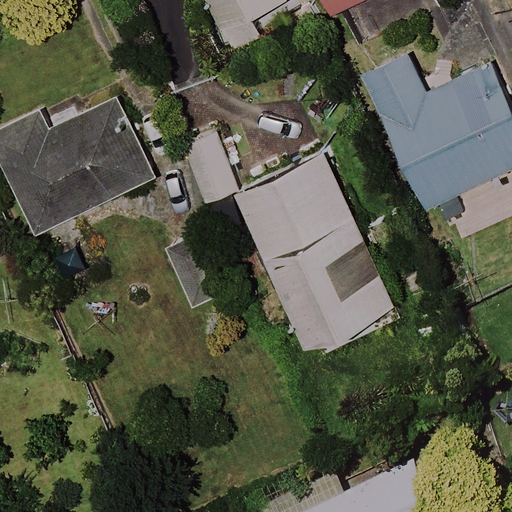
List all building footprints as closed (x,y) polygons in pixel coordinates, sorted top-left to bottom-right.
[(210,0),(222,27),(281,0),(210,0)] [(352,0),(328,0),(332,9),(352,0)] [(431,88),(413,49),(366,69),(425,203),(511,164),(511,95),(496,59),(431,88)] [(158,175),(121,95),(51,127),(42,107),(0,126),(0,136),(42,228),(158,175)] [(240,184),(218,129),(187,141),(209,196),(240,184)] [(400,299),(328,148),(241,189),(312,340),(400,299)] [(230,283),(206,231),(172,247),(196,299),(230,283)] [(97,272),(81,238),(50,252),(65,286),(97,272)] [(452,511),(428,459),(312,511),(452,511)]
